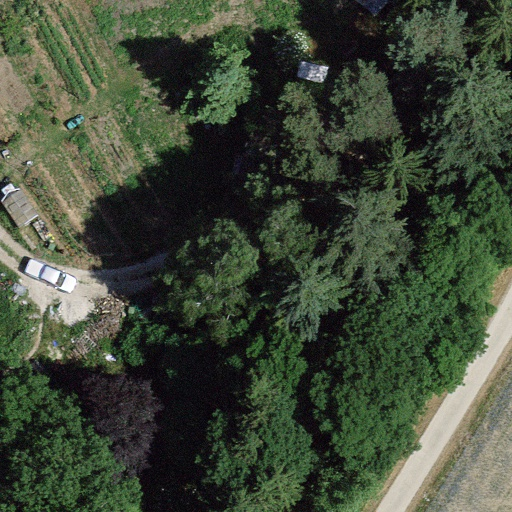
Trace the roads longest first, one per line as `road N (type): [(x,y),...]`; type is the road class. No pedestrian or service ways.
road 1 (track): [(511,258),(371,511)]
road 2 (track): [(0,240),(40,274),(80,283),(129,280),(182,261)]
